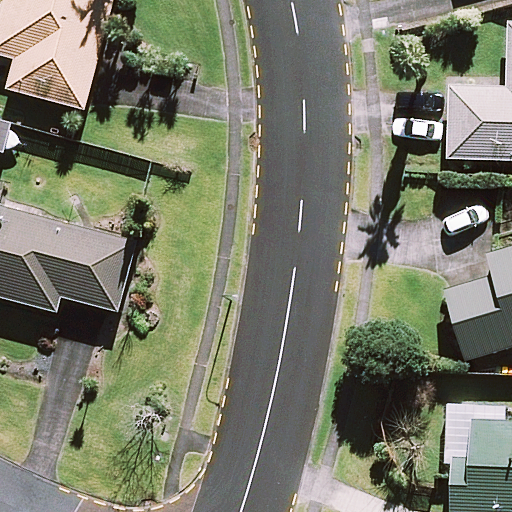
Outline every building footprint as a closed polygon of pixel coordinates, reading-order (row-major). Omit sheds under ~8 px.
[(114,0),(6,0),(0,24),(0,56),(18,61),(10,92),(87,111),(114,0)] [(511,93),(460,92),(458,166),(511,167),(511,93)] [(15,126),(0,122),(0,153),(8,155),(15,126)] [(139,245),(0,207),(0,298),(58,315),(63,299),(120,314),(139,245)] [(511,256),(498,261),(504,282),(456,296),(477,368),(511,357),(511,256)] [(511,511),(511,427),(483,426),(481,464),(463,463),(460,511),(511,511)]
